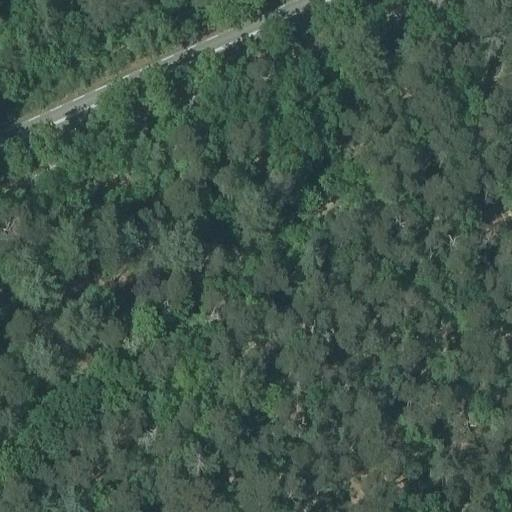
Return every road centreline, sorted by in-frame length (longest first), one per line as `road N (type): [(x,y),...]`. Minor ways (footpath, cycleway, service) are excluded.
road 1 (track): [(0,501),(511,38)]
road 2 (primary): [(0,152),(333,0)]
road 3 (track): [(136,377),(260,511)]
